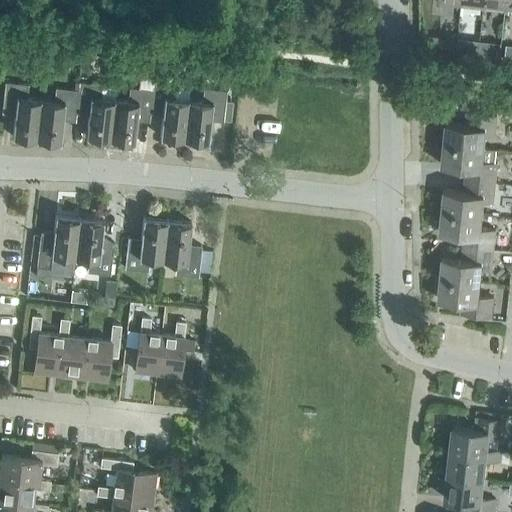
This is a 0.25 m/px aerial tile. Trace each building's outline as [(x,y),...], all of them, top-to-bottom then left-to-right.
[(505,9),(506,0),(484,0),(483,7),(505,9)] [(456,39),(424,35),(423,47),(455,51),(456,39)] [(36,139),(40,97),(27,96),(28,84),(5,81),(1,113),(14,114),(12,136),(36,139)] [(110,139),(114,98),(100,96),(102,84),(79,81),(78,89),(75,113),(76,113),(88,114),(86,136),(110,139)] [(184,139),(188,98),(174,96),(176,84),(153,81),(152,89),(149,113),(150,113),(162,114),(160,136),(184,139)] [(75,121),(76,113),(75,113),(78,89),(55,87),(54,99),(40,97),(36,139),(60,141),(62,119),(75,121)] [(149,121),(150,113),(149,113),(152,89),(129,87),(128,99),(114,98),(110,139),(134,141),(136,119),(149,121)] [(223,121),(223,119),(225,100),(226,90),(203,87),(202,99),(188,98),(184,139),(208,141),(210,119),(223,121)] [(223,119),(231,121),(233,101),(225,100),(223,119)] [(495,135),(496,129),(497,114),(466,111),(465,123),(446,121),(444,143),(484,147),(485,134),(495,135)] [(497,162),(496,161),(497,148),(484,147),(444,143),(442,164),(466,167),(464,179),(495,182),(497,162)] [(493,202),(495,182),(464,179),(463,190),(444,188),(442,210),(482,214),(483,201),(493,202)] [(481,227),(482,214),(442,210),(440,231),(464,234),(463,246),(494,249),(496,229),(481,227)] [(40,234),(36,265),(49,267),(49,273),(72,276),(73,272),(74,257),(79,216),(55,213),(53,236),(40,234)] [(110,274),(113,242),(101,241),(103,219),(79,216),(74,257),(88,259),(87,271),(110,274)] [(162,260),(167,218),(143,216),(141,238),(128,236),(124,268),(147,270),(149,258),(162,260)] [(198,276),(201,245),(188,243),(191,221),(167,218),(162,260),(176,261),(175,273),(198,276)] [(491,269),(494,249),(463,246),(462,257),(443,255),(440,277),(480,281),(481,268),(491,269)] [(479,294),(480,281),(440,277),(438,298),(462,301),(461,313),(492,316),(494,296),(479,294)] [(106,279),(104,304),(113,305),(115,293),(116,280),(106,279)] [(62,334),(58,333),(39,331),(40,315),(32,314),(28,346),(36,347),(33,371),(58,374),(62,334)] [(112,315),(112,323),(121,324),(126,325),(127,317),(112,315)] [(157,373),(161,333),(149,331),(150,317),(141,316),(140,330),(139,330),(134,370),(157,373)] [(82,376),(86,337),(67,335),(69,319),(60,318),(58,333),(62,334),(58,374),(82,376)] [(183,335),(185,321),(176,320),(174,334),(161,333),(157,373),(179,375),(184,335),(183,335)] [(117,356),(121,324),(112,323),(110,339),(86,337),(82,376),(106,379),(109,355),(117,356)] [(502,436),(504,419),(475,416),(474,428),(453,425),(450,450),(486,454),(487,449),(488,435),(502,436)] [(56,465),(58,452),(31,449),(30,457),(1,453),(0,457),(0,476),(38,481),(38,479),(40,463),(56,465)] [(501,450),(487,449),(486,454),(450,450),(448,473),(483,478),(486,459),(500,460),(501,450)] [(115,468),(113,487),(112,491),(152,496),(155,472),(131,469),(132,461),(101,457),(100,466),(115,468)] [(481,497),(483,478),(448,473),(445,498),(466,500),(465,511),(493,511),(496,498),(481,497)] [(50,480),(38,479),(38,481),(0,476),(0,500),(31,504),(31,502),(33,488),(49,490),(50,480)] [(150,511),(152,496),(112,491),(113,487),(97,485),(96,494),(112,496),(110,511),(109,511),(150,511)] [(46,511),(47,504),(31,502),(31,504),(0,500),(0,511),(30,511),(46,511)]
